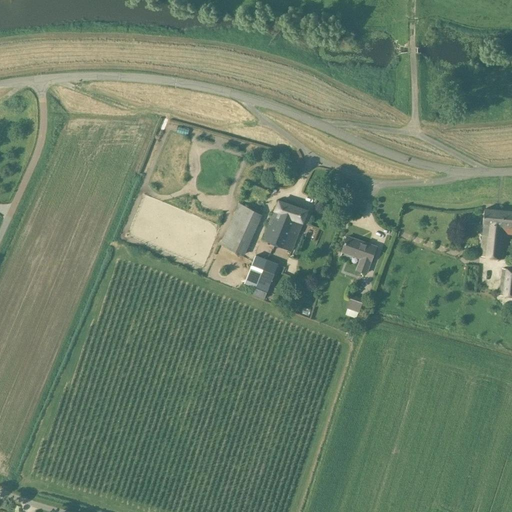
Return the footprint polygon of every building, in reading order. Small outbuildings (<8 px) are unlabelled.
[(279,201),(262,240),(291,252),(308,211),(279,201)] [(262,215),(238,204),(220,246),(244,257),(262,215)] [(480,256),(506,259),(509,234),(511,234),(511,212),(484,209),(483,223),(480,256)] [(376,247),(347,236),(342,252),(360,258),(356,270),(367,273),(376,247)] [(244,283),(256,288),(267,260),(255,255),(244,283)] [(278,264),(267,260),(256,288),(267,292),(278,264)] [(511,269),(502,269),(499,295),(511,297),(511,269)] [(364,299),(352,295),(347,308),(359,313),(364,299)]
